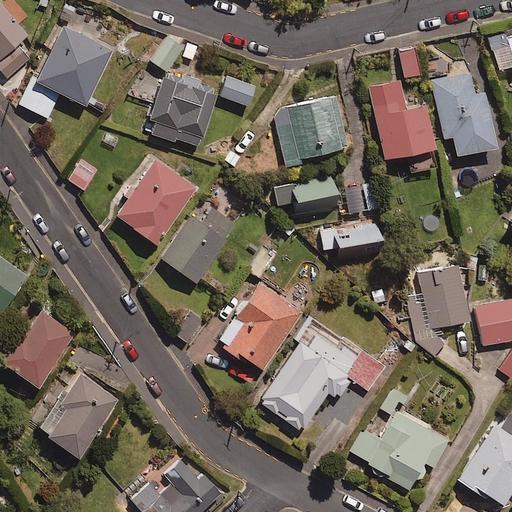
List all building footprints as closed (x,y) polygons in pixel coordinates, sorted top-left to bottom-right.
[(0,54),(24,33),(0,5),(0,54)] [(31,74),(17,103),(45,117),(58,92),(81,104),(109,50),(60,25),(34,76),(31,74)] [(182,43),(167,33),(149,59),(164,70),(182,43)] [(511,33),(490,40),(499,72),(511,68),(511,33)] [(32,62),(19,47),(0,63),(0,70),(10,82),(32,62)] [(417,72),(412,48),(397,51),(401,75),(417,72)] [(472,93),(468,71),(430,79),(442,135),(450,133),(454,153),(493,145),(481,91),(472,93)] [(213,93),(162,74),(147,115),(154,118),(149,132),(170,140),(172,136),(194,144),(213,93)] [(252,85),(225,75),(218,94),(245,104),(252,85)] [(403,106),(398,80),(367,86),(380,156),(404,152),(407,170),(434,165),(422,102),(403,106)] [(345,145),(333,94),(271,108),(283,159),(345,145)] [(96,169),(80,158),(66,179),(82,189),(96,169)] [(192,187),(151,158),(112,213),(153,243),(192,187)] [(336,209),(328,173),(273,186),(277,204),(293,200),(297,218),(336,209)] [(376,206),(370,181),(359,184),(366,208),(376,206)] [(354,185),(341,187),(347,212),(360,210),(354,185)] [(233,223),(210,207),(199,222),(189,214),(158,257),(192,281),(233,223)] [(335,260),(334,256),(377,249),(375,234),(320,243),(323,261),(335,260)] [(273,253),(263,246),(248,270),(258,277),(273,253)] [(0,305),(23,275),(0,258),(0,305)] [(466,319),(456,266),(418,273),(427,326),(466,319)] [(299,311),(256,281),(216,339),(258,369),(299,311)] [(511,337),(511,296),(472,304),(480,344),(511,337)] [(72,333),(35,305),(0,353),(0,361),(34,386),(72,333)] [(200,319),(188,311),(173,333),(184,341),(200,319)] [(382,366),(309,316),(293,338),(298,341),(257,400),(298,429),(325,389),(335,396),(348,377),(365,390),(382,366)] [(511,368),(511,348),(497,368),(507,375),(511,368)] [(117,400),(78,371),(35,428),(75,457),(117,400)] [(401,393),(392,387),(379,408),(388,413),(401,393)] [(445,441),(396,408),(377,438),(362,429),(348,451),(404,488),(422,461),(429,466),(445,441)] [(511,414),(503,409),(457,479),(498,507),(511,485),(511,414)] [(195,511),(218,492),(182,453),(160,472),(170,483),(157,494),(147,483),(128,499),(139,511),(195,511)]
